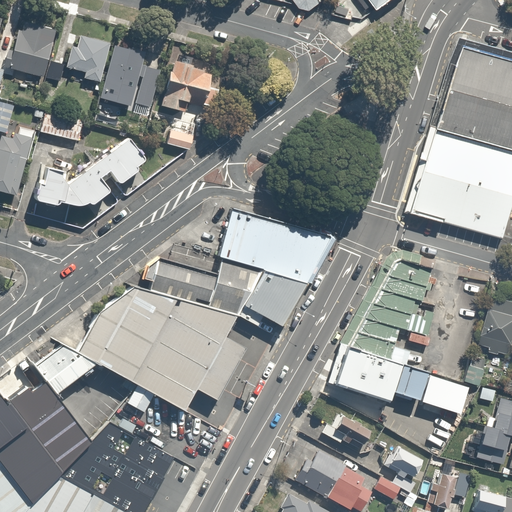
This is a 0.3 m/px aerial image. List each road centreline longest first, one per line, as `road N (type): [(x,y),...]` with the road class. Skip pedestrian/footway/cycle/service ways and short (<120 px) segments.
road 1 (secondary): [(216,511),(368,227)]
road 2 (residential): [(156,0),(293,38),(334,76)]
road 3 (secondary): [(368,227),(417,73)]
road 4 (residential): [(368,227),(511,268)]
road 5 (residential): [(238,150),(334,76)]
